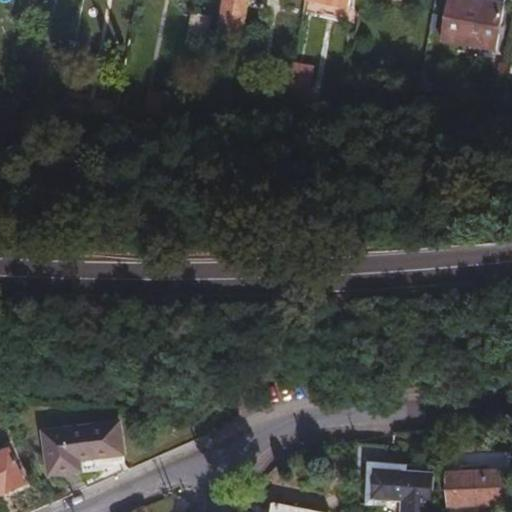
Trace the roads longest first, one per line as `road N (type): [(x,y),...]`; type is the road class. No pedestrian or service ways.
road 1 (secondary): [(511,261),(203,272),(0,264)]
road 2 (residential): [(222,448),(305,414),(511,400)]
road 3 (residential): [(85,511),(222,448)]
